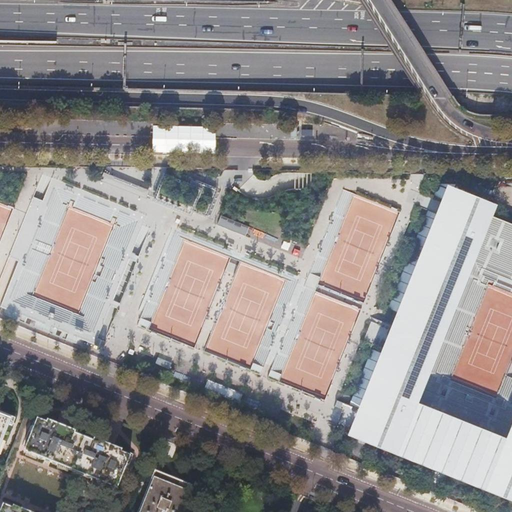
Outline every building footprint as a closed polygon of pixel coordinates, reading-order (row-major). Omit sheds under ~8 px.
[(185,207),(192,188),(181,183),(158,174),(156,173),(146,197),(183,212),(185,207)] [(93,344),(143,216),(50,178),(40,203),(31,199),(0,276),(0,277),(9,281),(0,305),(0,307),(14,314),(12,319),(17,320),(19,316),(44,325),(42,331),(48,333),(50,328),(73,336),(70,342),(76,344),(78,338),(93,344)] [(184,178),(181,183),(192,188),(185,207),(201,213),(211,189),(184,178)] [(437,191),(463,201),(464,197),(439,187),(437,191)] [(134,325),(327,401),(402,211),(344,188),(308,279),(174,226),(134,325)] [(436,194),(461,204),(463,201),(437,191),(436,194)] [(434,198),(460,208),(461,204),(436,194),(434,198)] [(463,201),(480,207),(482,204),(465,197),(464,197),(463,201)] [(433,202),(459,212),(460,208),(434,198),(433,202)] [(461,204),(479,211),(480,207),(463,201),(461,204)] [(431,206),(457,216),(459,212),(433,202),(431,206)] [(460,208),(477,215),(479,211),(461,204),(460,208)] [(430,210),(456,220),(457,216),(431,206),(430,210)] [(459,212),(476,219),(477,215),(460,208),(459,212)] [(428,213),(454,223),(456,220),(430,210),(428,213)] [(457,216),(474,223),(476,219),(459,212),(457,216)] [(427,217),(453,227),(454,223),(428,213),(427,217)] [(247,233),(250,223),(222,216),(220,226),(247,233)] [(456,220),(473,226),(474,223),(457,216),(456,220)] [(425,221),(451,231),(453,227),(427,217),(425,221)] [(511,248),(471,232),(473,227),(456,220),(449,236),(450,237),(447,239),(445,240),(443,242),(441,243),(435,249),(431,252),(426,257),(422,262),(419,266),(416,269),(413,273),(410,278),(406,284),(402,291),(398,300),(394,310),(390,322),(389,327),(388,334),(387,339),(386,349),(385,353),(385,364),(386,378),(388,389),(387,389),(380,407),(498,453),(504,455),(503,458),(510,461),(511,458),(511,248)] [(424,225),(450,235),(451,231),(425,221),(424,225)] [(422,229),(448,239),(450,235),(424,225),(422,229)] [(421,232),(447,242),(448,239),(422,229),(421,232)] [(420,236),(445,246),(447,242),(421,232),(420,236)] [(418,240),(444,250),(445,246),(420,236),(418,240)] [(417,244),(442,254),(444,250),(418,240),(417,244)] [(415,248),(441,258),(442,254),(417,244),(415,248)] [(414,251),(439,261),(441,258),(415,248),(414,251)] [(370,362),(396,372),(397,368),(372,358),(370,362)] [(369,365),(394,375),(396,372),(370,362),(369,365)] [(367,369),(393,379),(394,375),(369,365),(367,369)] [(366,373),(391,383),(393,379),(367,369),(366,373)] [(364,377),(390,387),(391,383),(366,373),(364,377)] [(363,381),(388,391),(390,387),(364,377),(363,381)] [(361,384),(387,394),(388,391),(363,381),(361,384)] [(360,388),(386,398),(387,394),(361,384),(360,388)] [(358,392),(384,402),(386,398),(360,388),(358,392)] [(357,396),(383,406),(384,402),(358,392),(357,396)] [(355,400),(381,410),(383,406),(357,396),(355,400)] [(354,403),(380,413),(381,410),(355,400),(354,403)] [(352,407),(378,417),(380,413),(354,403),(352,407)] [(284,419),(288,410),(280,406),(276,416),(284,419)] [(351,411),(377,421),(378,417),(352,407),(351,411)] [(380,413),(397,420),(398,416),(381,410),(380,413)] [(311,431),(316,417),(298,411),(293,425),(311,431)] [(374,424),(375,425),(377,421),(351,411),(349,415),(374,424)] [(378,417),(395,424),(397,420),(380,413),(378,417)] [(34,427),(24,452),(116,490),(126,464),(128,465),(133,454),(113,446),(112,450),(101,445),(102,442),(67,428),(66,431),(55,426),(56,423),(36,415),(32,426),(34,427)] [(0,445),(10,420),(0,416),(0,445)] [(398,416),(397,420),(447,440),(449,436),(398,416)] [(377,421),(394,428),(395,424),(378,417),(377,421)] [(397,420),(395,424),(446,444),(447,440),(397,420)] [(376,425),(392,431),(394,428),(377,421),(375,425),(376,425)] [(395,424),(394,428),(444,447),(446,444),(395,424)] [(394,428),(392,431),(443,451),(444,447),(394,428)] [(450,432),(449,436),(499,456),(501,452),(450,432)] [(449,436),(447,440),(498,459),(499,456),(449,436)] [(447,440),(446,444),(496,463),(498,459),(447,440)] [(446,444),(444,447),(495,467),(496,463),(446,444)] [(444,447),(443,451),(493,471),(495,467),(444,447)] [(498,459),(511,464),(511,460),(499,456),(498,459)] [(496,463),(511,469),(511,464),(498,459),(496,463)] [(495,467),(511,473),(511,471),(511,469),(496,463),(495,467)] [(510,477),(511,473),(495,467),(493,471),(510,477)] [(182,511),(191,491),(154,476),(139,511),(182,511)] [(0,511),(20,511),(22,509),(2,501),(0,504),(0,511)]
